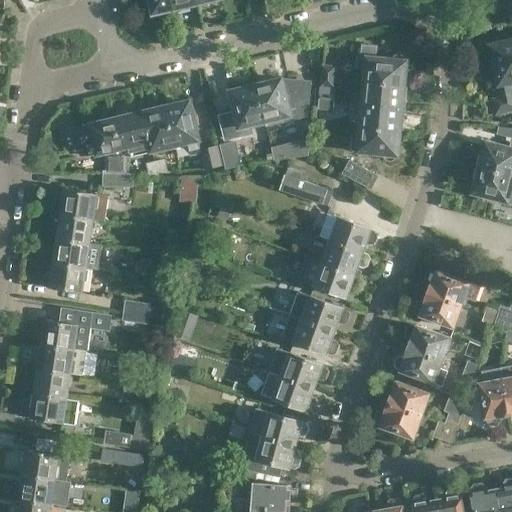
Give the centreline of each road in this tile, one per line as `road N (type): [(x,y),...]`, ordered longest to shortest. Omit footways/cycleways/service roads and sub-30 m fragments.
road 1 (residential): [(330,479),(332,452),(444,136),(448,67),(435,0)]
road 2 (residential): [(119,71),(420,0)]
road 3 (residential): [(511,449),(330,479)]
road 4 (residential): [(26,87),(31,36),(41,23),(107,1)]
